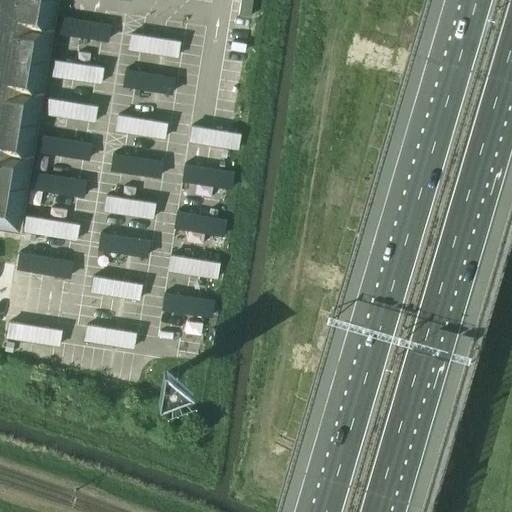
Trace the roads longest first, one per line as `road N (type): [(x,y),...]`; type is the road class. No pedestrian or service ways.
road 1 (motorway): [(477,0),(327,511)]
road 2 (motorway): [(376,511),(511,49)]
